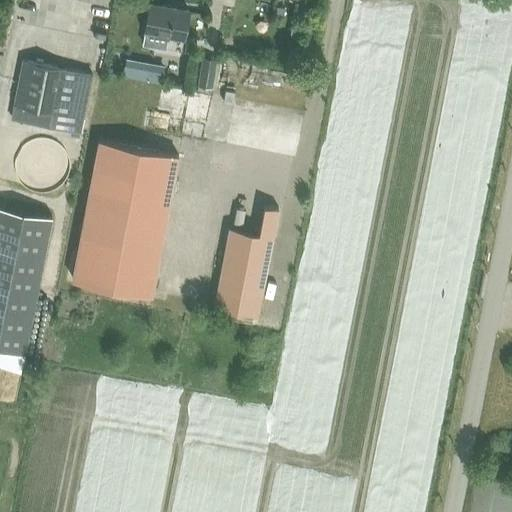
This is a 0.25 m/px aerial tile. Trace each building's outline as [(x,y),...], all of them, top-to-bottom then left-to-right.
[(145,30),(185,38),(190,10),(150,3),(145,30)] [(290,34),(315,37),(317,25),(292,22),(290,34)] [(202,55),(197,86),(213,88),(218,58),(202,55)] [(93,73),(23,59),(15,104),(84,117),(93,73)] [(146,108),(142,128),(203,140),(211,96),(162,87),(157,110),(146,108)] [(178,155),(99,140),(74,277),(152,291),(178,155)] [(257,312),(278,206),(264,204),(259,231),(229,226),(214,304),(257,312)] [(51,217),(0,206),(0,348),(25,353),(51,217)]
